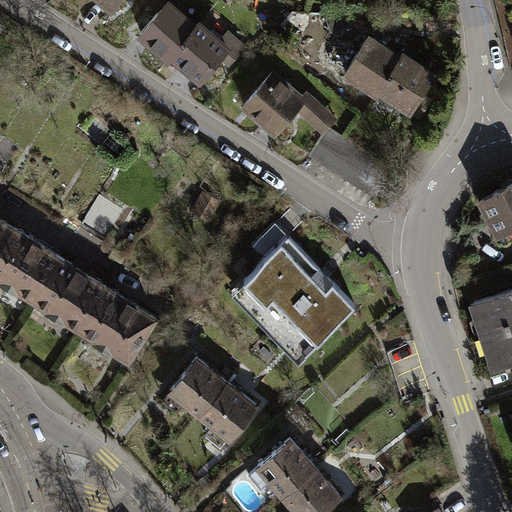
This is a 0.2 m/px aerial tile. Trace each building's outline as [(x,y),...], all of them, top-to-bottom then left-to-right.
[(170,55),(172,53),(196,25),(175,6),(178,3),(174,0),(166,0),(160,7),(140,30),(170,55)] [(200,77),(218,56),(230,43),(222,36),(220,39),(199,21),(196,25),(172,53),(200,77)] [(376,91),(379,87),(400,56),(368,35),(344,69),(376,91)] [(240,51),(230,43),(218,56),(228,64),(240,51)] [(402,53),(400,56),(379,87),(410,108),(433,74),(402,53)] [(272,70),(243,101),(276,131),(297,107),(304,100),(301,97),(272,70)] [(334,115),(307,91),(301,97),(304,100),(297,107),(321,129),(334,115)] [(309,153),(322,161),(340,134),(326,126),(309,153)] [(352,142),(340,134),(322,161),(335,169),(352,142)] [(335,169),(347,177),(365,150),(352,142),(335,169)] [(347,177),(359,185),(376,158),(365,150),(347,177)] [(390,167),(376,158),(359,185),(373,194),(390,167)] [(511,179),(480,197),(498,232),(511,224),(511,179)] [(218,201),(203,191),(193,207),(208,217),(218,201)] [(122,209),(99,194),(82,221),(105,236),(122,209)] [(0,242),(11,226),(0,218),(0,242)] [(59,256),(11,226),(0,242),(0,277),(32,298),(59,256)] [(287,235),(243,279),(281,316),(277,321),(306,349),(354,302),(287,235)] [(106,286),(59,256),(32,298),(80,328),(106,286)] [(154,316),(106,286),(80,328),(127,358),(154,316)] [(511,288),(470,303),(480,334),(511,323),(511,288)] [(511,359),(511,323),(480,334),(491,366),(511,359)] [(225,378),(196,354),(169,387),(199,411),(225,378)] [(255,402),(225,378),(199,411),(228,434),(255,402)] [(269,477),(281,491),(313,464),(290,436),(247,472),(259,485),(269,477)] [(281,491),(298,511),(316,511),(339,493),(313,464),(281,491)]
